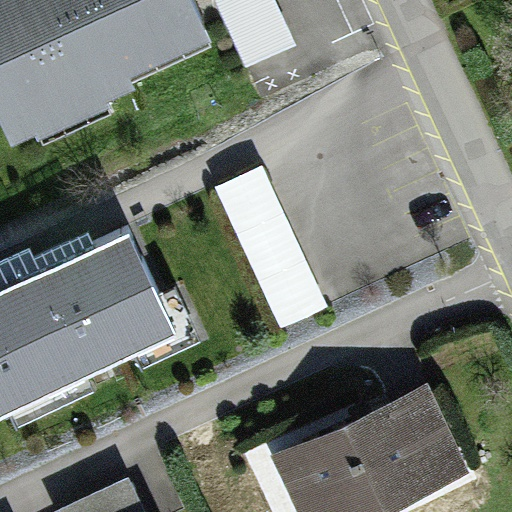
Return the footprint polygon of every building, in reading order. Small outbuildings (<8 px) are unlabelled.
[(245,43),(224,0),(0,0),(0,68),(17,60),(54,136),(245,43)] [(275,154),(217,178),(282,333),(340,309),(275,154)] [(0,407),(201,323),(156,215),(0,280),(0,407)] [(425,379),(261,451),(287,511),(353,511),(462,465),(425,379)] [(166,511),(139,458),(62,496),(69,511),(27,511),(25,507),(16,511),(166,511)]
